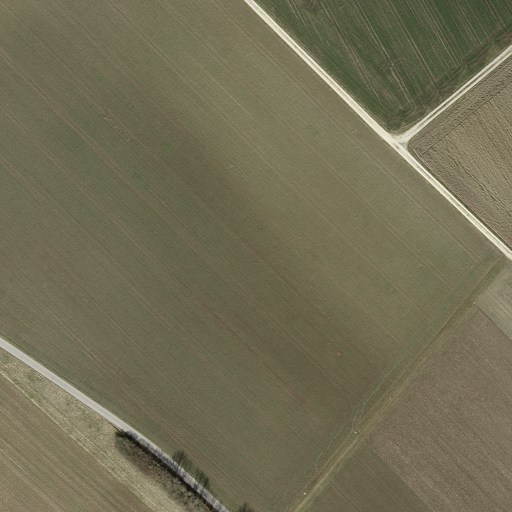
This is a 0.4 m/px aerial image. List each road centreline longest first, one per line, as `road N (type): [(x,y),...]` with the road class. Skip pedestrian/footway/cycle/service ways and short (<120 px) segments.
road 1 (track): [(248,0),(511,254)]
road 2 (track): [(297,511),(510,253)]
road 3 (track): [(0,341),(165,456),(226,511)]
road 4 (track): [(511,51),(398,147)]
